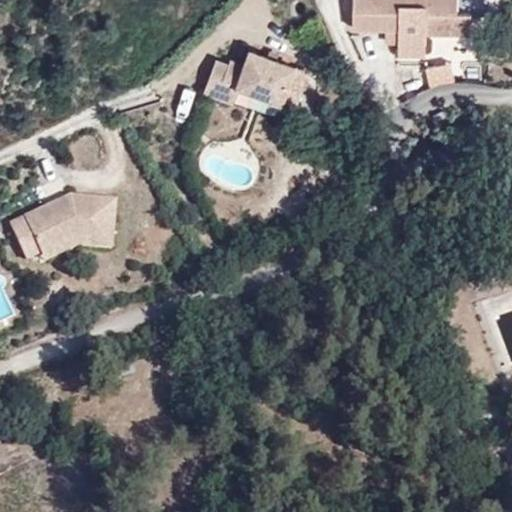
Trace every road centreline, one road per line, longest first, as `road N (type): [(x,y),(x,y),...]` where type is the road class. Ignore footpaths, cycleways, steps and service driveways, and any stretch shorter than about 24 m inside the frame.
road 1 (unknown): [(0,368),(71,338),(240,291),(369,206),(389,184)]
road 2 (unknown): [(389,184),(400,131),(415,109),(467,94),(511,96)]
road 3 (unknown): [(389,184),(475,145),(511,142)]
